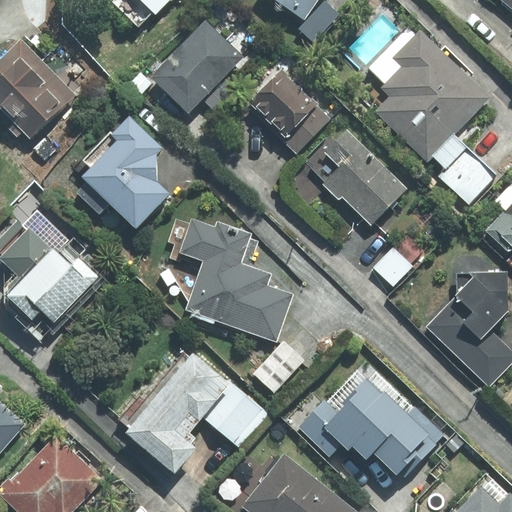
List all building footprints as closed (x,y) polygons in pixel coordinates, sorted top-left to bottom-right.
[(152,0),(162,10),(172,0),(152,0)] [(342,5),(334,0),(282,0),(308,16),(327,28),(342,5)] [(504,178),(476,146),(462,131),(496,100),(444,43),(442,46),(402,2),(340,58),(380,102),(432,158),(445,174),(474,205),(504,178)] [(219,25),(159,75),(192,115),(253,65),(219,25)] [(69,113),(64,106),(80,93),(30,36),(0,62),(0,66),(10,78),(0,86),(0,95),(38,140),(69,113)] [(289,64),(250,103),(300,152),(339,113),(289,64)] [(180,193),(169,181),(168,152),(172,146),(147,120),(127,134),(131,139),(95,172),(100,177),(85,191),(105,213),(120,200),(144,226),(180,193)] [(342,200),(348,195),(376,224),(413,188),(363,136),(354,127),(311,168),(342,200)] [(511,210),(494,229),(511,246),(511,186),(501,198),(511,208),(511,210)] [(109,275),(69,235),(37,203),(0,239),(0,256),(24,280),(14,290),(43,320),(53,310),(63,320),(109,275)] [(277,269),(250,261),(258,232),(199,215),(189,251),(207,257),(190,316),(283,343),(298,291),(273,284),(277,269)] [(396,245),(377,266),(398,285),(417,264),(396,245)] [(495,388),(511,369),(511,324),(509,322),(511,319),(511,273),(479,274),(485,281),(459,299),(431,329),(495,388)] [(311,360),(290,339),(259,372),(280,392),(311,360)] [(196,349),(154,406),(135,432),(187,471),(206,445),(195,436),(206,422),(235,443),(266,401),(196,349)] [(338,464),(352,448),(394,484),(435,437),(368,379),(336,416),(318,400),(295,427),(338,464)] [(0,390),(0,459),(1,460),(35,421),(0,390)] [(28,511),(76,511),(109,477),(63,434),(23,477),(8,493),(28,511)] [(439,456),(447,464),(436,475),(457,496),(487,467),(465,445),(458,438),(439,456)] [(363,511),(293,456),(256,502),(249,511),(250,511),(363,511)] [(511,511),(511,508),(485,484),(460,511),(511,511)]
